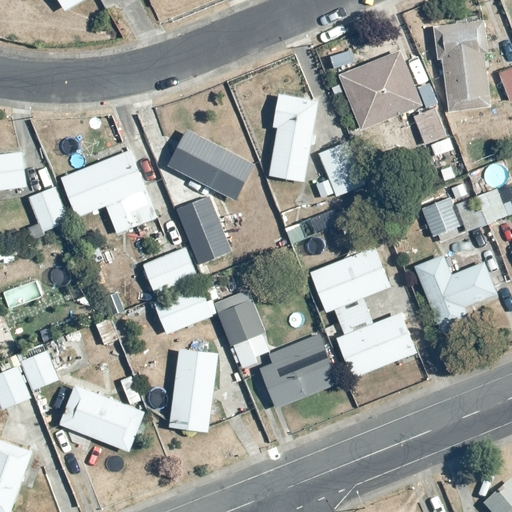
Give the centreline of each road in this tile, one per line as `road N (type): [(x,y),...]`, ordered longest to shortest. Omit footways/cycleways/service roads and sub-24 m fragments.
road 1 (residential): [(0,76),(69,81),(127,74),(329,0)]
road 2 (tertiary): [(511,397),(266,496)]
